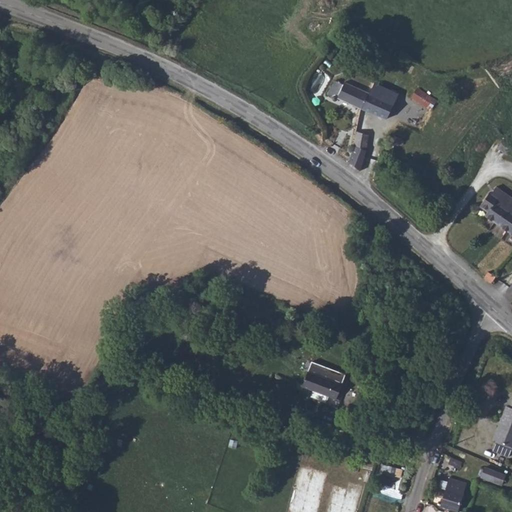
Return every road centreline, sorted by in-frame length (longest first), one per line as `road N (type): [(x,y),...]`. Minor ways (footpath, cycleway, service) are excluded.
road 1 (unclassified): [(0,2),(162,66),(233,104),(360,190),(491,308)]
road 2 (unclassified): [(410,511),(491,308)]
